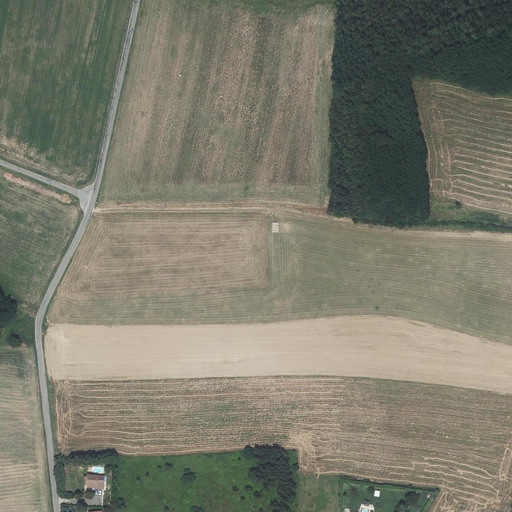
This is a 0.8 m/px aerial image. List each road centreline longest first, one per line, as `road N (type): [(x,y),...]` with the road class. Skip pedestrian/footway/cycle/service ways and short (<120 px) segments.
road 1 (track): [(511,233),(400,229),(272,208),(90,209)]
road 2 (unclassified): [(93,198),(38,323),(56,511)]
road 3 (unclassified): [(137,0),(93,198)]
